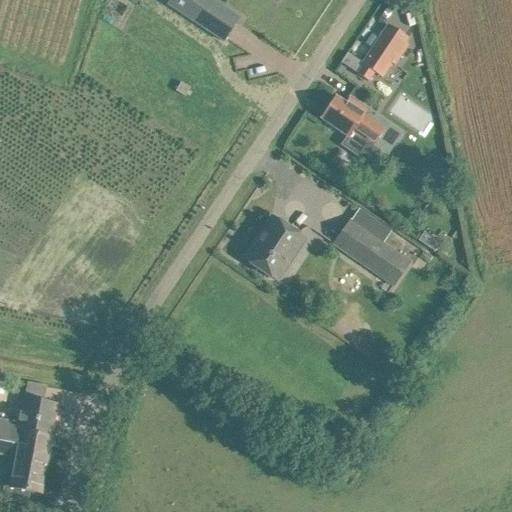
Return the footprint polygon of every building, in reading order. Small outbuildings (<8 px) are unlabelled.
[(211,0),(169,0),(167,4),(224,42),(239,18),(211,0)] [(394,65),(407,45),(404,43),(407,38),(387,25),(383,32),(361,65),(363,66),(357,74),(368,81),(374,73),(381,78),(391,63),(394,65)] [(363,116),(367,110),(349,98),(345,104),(335,97),(320,119),(347,137),(342,145),(370,164),(380,150),(373,146),(384,130),(363,116)] [(244,259),(272,278),(300,236),(272,218),(244,259)] [(409,262),(396,253),(350,221),(333,245),(393,286),(409,262)] [(30,432),(51,436),(57,405),(23,399),(18,424),(0,420),(0,441),(27,447),(30,432)] [(333,440),(348,450),(362,429),(347,419),(333,440)] [(39,493),(51,436),(30,432),(27,447),(0,441),(0,452),(16,455),(10,487),(39,493)]
